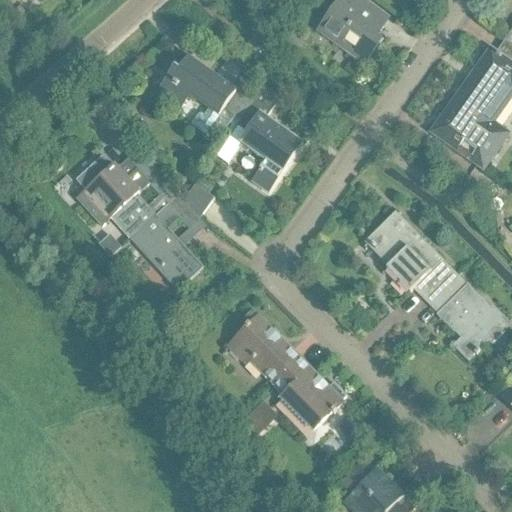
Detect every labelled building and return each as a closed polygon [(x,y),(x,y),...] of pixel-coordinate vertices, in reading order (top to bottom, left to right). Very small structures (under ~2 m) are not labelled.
[(318,33),(365,67),(381,44),(376,40),(390,21),(361,0),(341,0),(339,4),(335,2),(328,11),(332,14),(318,33)] [(248,37),(240,48),(255,58),(263,47),(248,37)] [(511,49),(504,44),(496,56),(491,52),(446,113),(447,114),(431,135),(483,173),(509,137),(500,131),(501,130),(490,122),(509,95),(511,96),(511,49)] [(175,71),(155,98),(173,111),(179,105),(188,98),(200,107),(208,112),(203,119),(200,117),(198,117),(191,126),(192,129),(201,136),(203,138),(206,137),(218,120),(218,121),(218,120),(224,112),(235,120),(254,93),(240,82),(238,81),(230,91),(218,82),(204,71),(189,60),(179,74),(175,71)] [(254,93),(235,120),(240,123),(239,125),(248,132),(249,132),(239,145),(253,156),(265,164),(251,184),(253,186),(268,197),(303,148),(288,138),(274,127),(265,121),(275,108),(269,103),(254,93)] [(168,208),(178,198),(137,154),(115,174),(102,159),(76,183),(86,194),(77,202),(101,229),(111,221),(130,242),(156,219),(136,198),(148,187),(168,208)] [(168,208),(156,219),(130,242),(176,293),(202,270),(168,233),(180,222),(189,232),(199,223),(214,201),(195,187),(183,204),(178,198),(168,208)] [(431,307),(458,280),(442,263),(443,263),(398,217),(369,245),(391,268),(386,272),(409,295),(414,291),(431,307)] [(466,288),(458,280),(431,307),(439,315),(436,318),(460,342),(452,349),(468,365),(475,357),(476,359),(480,355),(479,354),(488,345),(491,348),(509,330),(467,288),(466,288)] [(250,330),(228,351),(244,368),(249,364),(272,388),(299,362),(252,314),(243,323),(250,330)] [(299,362),(272,388),(316,432),(342,406),(341,405),(346,400),(333,386),(327,391),(299,362)] [(260,407),(239,427),(253,440),(273,421),(260,407)] [(350,499),(343,506),(348,511),(413,511),(431,495),(408,472),(392,488),(377,473),(376,473),(365,461),(339,487),(350,499)]
